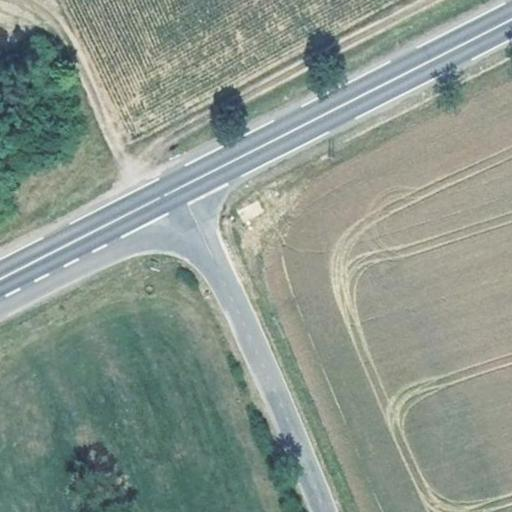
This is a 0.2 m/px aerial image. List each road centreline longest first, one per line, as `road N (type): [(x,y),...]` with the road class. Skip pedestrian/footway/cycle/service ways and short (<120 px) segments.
road 1 (track): [(429,0),(169,138),(139,164),(105,224)]
road 2 (primary): [(511,18),(181,186)]
road 3 (tertiary): [(324,511),(181,186)]
road 4 (primary): [(181,186),(0,277)]
